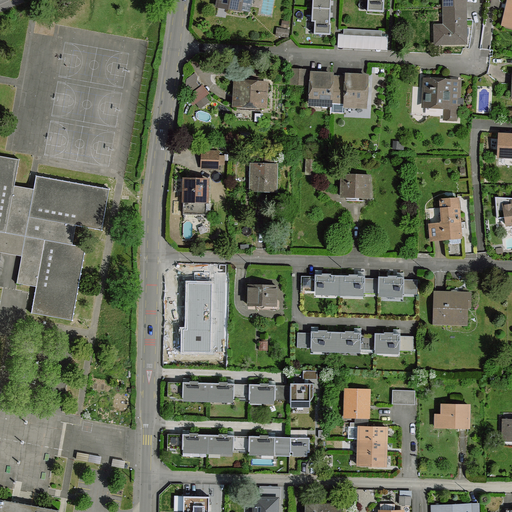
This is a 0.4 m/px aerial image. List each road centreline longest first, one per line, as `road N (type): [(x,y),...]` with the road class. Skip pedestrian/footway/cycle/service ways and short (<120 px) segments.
road 1 (residential): [(146,475),(511,486)]
road 2 (residential): [(154,253),(511,266)]
road 3 (residential): [(176,44),(472,60)]
road 4 (unknown): [(147,439),(11,408),(5,385),(16,305),(3,284),(5,259)]
road 5 (residential): [(146,475),(154,253)]
road 6 (residential): [(154,253),(176,44)]
road 7 (unknown): [(511,129),(486,129),(481,137),(486,265)]
road 8 (unknown): [(303,258),(307,313),(387,321)]
